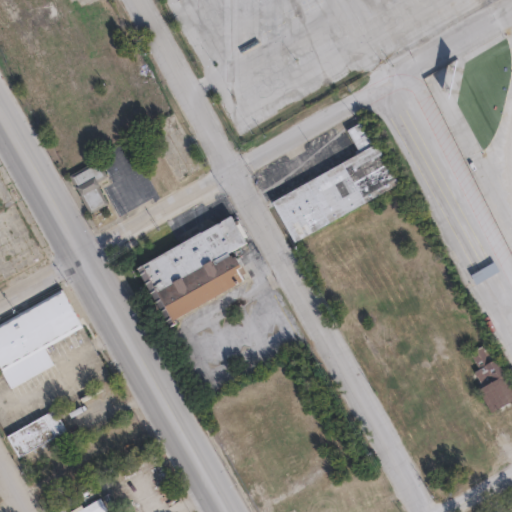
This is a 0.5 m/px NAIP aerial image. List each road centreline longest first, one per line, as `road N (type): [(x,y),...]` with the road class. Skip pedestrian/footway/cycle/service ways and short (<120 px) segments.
road 1 (residential): [(186,93),(430,511)]
road 2 (primary): [(224,511),(0,120)]
road 3 (residential): [(78,255),(377,89)]
